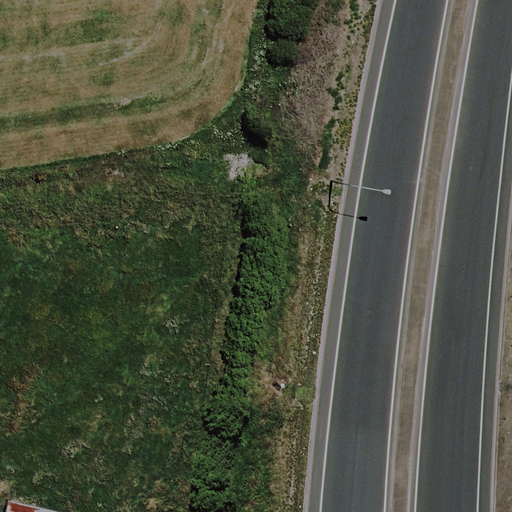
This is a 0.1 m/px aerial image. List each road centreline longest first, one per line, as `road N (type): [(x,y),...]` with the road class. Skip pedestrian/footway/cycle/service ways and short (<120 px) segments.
road 1 (trunk): [(353,511),(387,194),(422,0)]
road 2 (trunk): [(501,0),(468,223),(447,511)]
